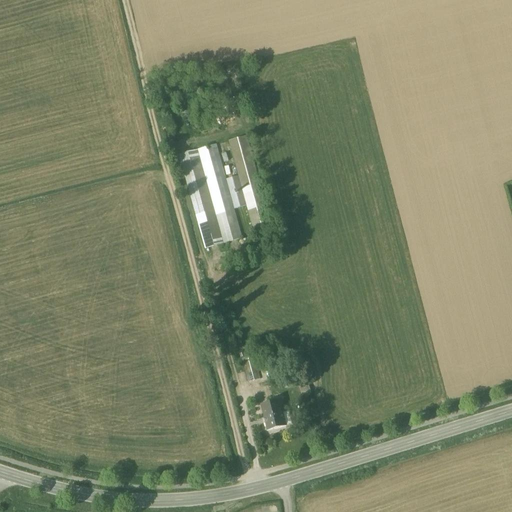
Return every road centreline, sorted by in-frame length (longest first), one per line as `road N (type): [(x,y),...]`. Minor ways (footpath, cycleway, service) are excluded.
road 1 (track): [(127,0),(250,490)]
road 2 (tertiary): [(0,473),(87,496),(152,501),(282,482)]
road 3 (tertiary): [(282,482),(511,411)]
